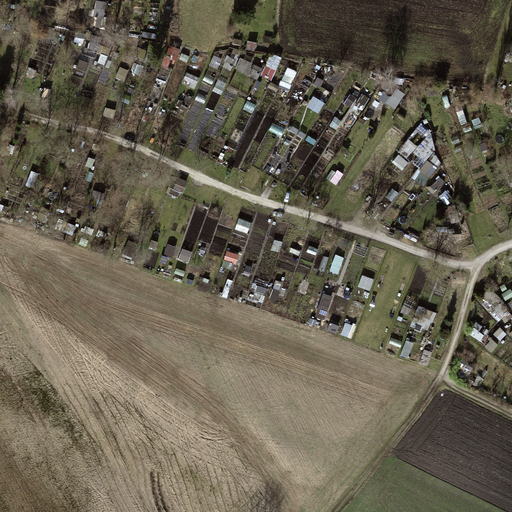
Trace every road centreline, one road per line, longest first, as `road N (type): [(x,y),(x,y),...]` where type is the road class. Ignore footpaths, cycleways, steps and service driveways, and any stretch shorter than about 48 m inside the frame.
road 1 (track): [(476,266),(250,198),(113,139),(0,111)]
road 2 (track): [(439,377),(335,511)]
